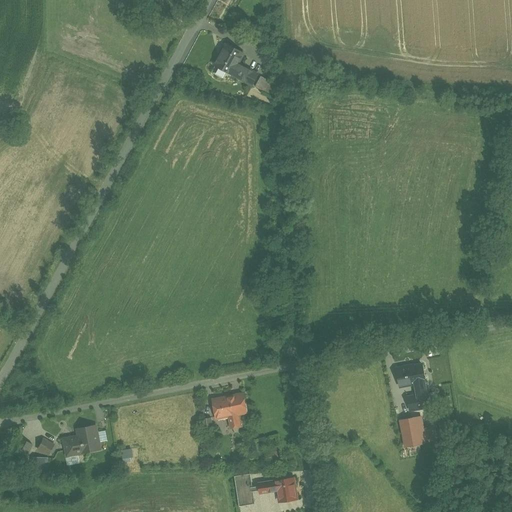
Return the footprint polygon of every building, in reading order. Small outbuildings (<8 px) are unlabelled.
[(258,75),(238,64),(244,53),(227,44),(215,65),(232,75),(232,74),(252,85),(258,75)] [(270,81),(261,76),(255,87),(264,91),(270,81)] [(422,364),(407,367),(407,366),(397,368),(400,386),(416,383),(425,382),(422,364)] [(425,382),(416,383),(418,395),(419,395),(422,408),(430,406),(428,393),(427,393),(425,382)] [(243,394),(213,400),(217,418),(229,416),(231,428),(241,426),(238,414),(247,412),(243,394)] [(418,395),(408,397),(411,410),(422,408),(419,395),(418,395)] [(421,416),(401,420),(406,447),(426,444),(423,428),(421,416)] [(211,418),(202,419),(204,432),(213,430),(211,418)] [(69,455),(101,448),(96,426),(78,429),(80,436),(66,439),(69,455)] [(430,427),(423,428),(426,444),(432,442),(430,427)] [(39,447),(52,456),(59,445),(46,437),(39,447)] [(124,449),(126,462),(136,461),(135,449),(124,449)] [(281,461),(280,452),(267,453),(268,462),(281,461)] [(254,474),(243,476),(244,487),(255,486),(254,474)] [(294,478),(276,481),(259,484),(260,493),(278,490),(280,502),(297,499),(294,478)]
